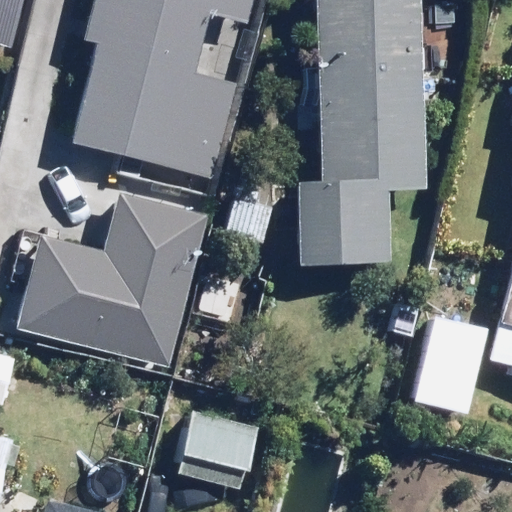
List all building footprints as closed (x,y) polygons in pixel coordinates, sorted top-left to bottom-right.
[(0,0),(0,46),(13,50),(25,0),(0,0)] [(248,0),(91,0),(82,42),(92,45),(70,141),(207,172),(229,78),(191,69),(205,8),(245,16),(248,0)] [(388,190),(421,190),(421,0),(318,0),(319,66),(296,66),(296,109),(317,109),(317,178),(298,178),(298,259),(388,259),(388,190)] [(274,192),(236,182),(223,231),(261,240),(274,192)] [(23,220),(0,318),(0,320),(153,356),(187,209),(104,190),(93,236),(23,220)] [(511,257),(485,356),(511,363),(511,257)] [(0,405),(11,356),(0,353),(0,405)] [(264,425),(183,406),(168,470),(249,489),(264,425)] [(0,511),(87,511),(29,497),(24,511),(0,511),(0,485),(12,439),(0,435),(0,511)]
